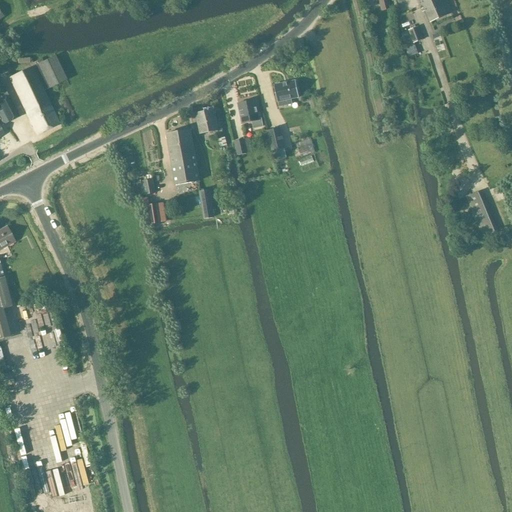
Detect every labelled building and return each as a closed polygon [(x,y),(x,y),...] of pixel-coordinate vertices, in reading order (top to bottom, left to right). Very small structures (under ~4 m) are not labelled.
[(378,0),(382,11),(391,9),(388,0),(378,0)] [(452,13),(446,0),(420,0),(430,22),(452,13)] [(423,39),(419,28),(409,31),(413,42),(423,39)] [(43,91),(66,80),(54,57),(9,79),(26,113),(37,136),(59,124),(43,91)] [(295,81),(274,85),(278,103),(278,102),(279,107),(292,104),(291,100),(299,98),(295,81)] [(0,117),(4,124),(19,117),(1,82),(0,82),(0,105),(2,110),(0,111),(0,117)] [(259,113),(256,100),(238,104),(242,125),(252,123),(253,129),(263,127),(261,113),(259,113)] [(200,134),(219,130),(214,110),(196,114),(200,134)] [(267,131),(272,152),(273,152),(275,161),(286,158),(284,149),(286,149),(281,128),(267,131)] [(167,134),(172,162),(186,159),(187,163),(196,162),(191,130),(167,134)] [(237,156),(247,154),(244,139),(234,142),(237,156)] [(172,162),(176,186),(200,181),(196,162),(187,163),(186,159),(172,162)] [(146,195),(156,193),(153,179),(143,181),(146,195)] [(210,190),(199,192),(203,219),(214,218),(210,190)] [(497,233),(480,191),(466,197),(482,239),(497,233)] [(156,201),(145,203),(148,220),(159,218),(156,201)] [(0,249),(14,242),(6,227),(0,230),(0,249)] [(0,339),(10,337),(2,309),(11,306),(3,277),(0,265),(0,339)]
